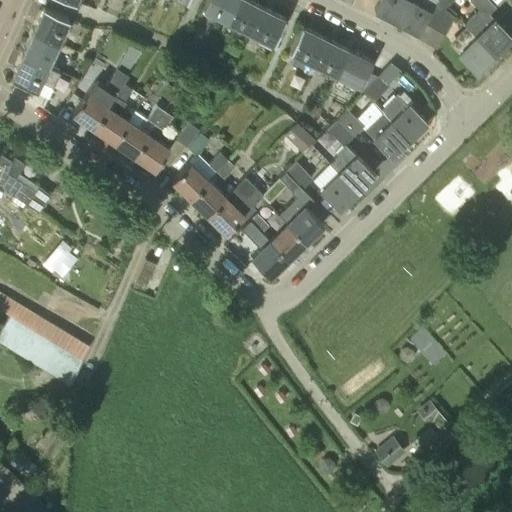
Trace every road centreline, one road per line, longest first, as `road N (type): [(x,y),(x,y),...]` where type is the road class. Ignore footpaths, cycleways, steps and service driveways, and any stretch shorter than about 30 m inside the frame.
road 1 (residential): [(263,303),(188,236),(0,97)]
road 2 (residential): [(263,303),(289,298),(473,117)]
road 3 (track): [(263,303),(313,390),(400,492)]
road 4 (residential): [(473,117),(412,55),(311,0)]
road 5 (track): [(400,492),(511,377)]
